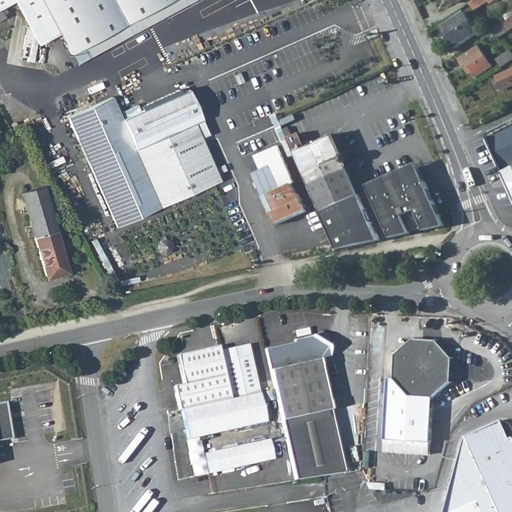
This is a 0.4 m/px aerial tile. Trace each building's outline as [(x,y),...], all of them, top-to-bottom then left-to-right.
[(72,54),(154,10),(149,0),(0,0),(0,8),(14,1),(38,45),(61,33),(72,54)] [(149,0),(154,10),(172,0),(149,0)] [(158,20),(195,0),(172,0),(154,10),(158,20)] [(472,0),(470,1),(476,10),(490,1),(490,2),(493,0),(472,0)] [(78,64),(158,20),(154,10),(72,54),(78,64)] [(458,46),(480,32),(466,10),(444,25),(458,46)] [(511,17),(510,19),(499,26),(487,33),(491,39),(496,35),(498,37),(511,28),(511,17)] [(499,26),(495,20),(483,27),(487,33),(499,26)] [(477,76),(493,65),(479,45),(460,58),(469,72),(473,70),(477,76)] [(511,49),(497,58),(503,66),(511,60),(511,49)] [(511,67),(496,75),(503,89),(511,85),(511,67)] [(71,114),(80,136),(124,118),(115,95),(71,114)] [(194,98),(127,125),(137,149),(197,124),(204,121),(194,98)] [(116,225),(160,207),(137,149),(127,125),(124,118),(80,136),(116,225)] [(197,124),(137,149),(160,207),(221,183),(203,139),(210,136),(204,121),(197,124)] [(511,124),(489,137),(511,188),(511,124)] [(287,138),(337,247),(379,238),(333,134),(313,143),(311,139),(304,142),(300,132),(287,138)] [(282,225),(313,211),(305,193),(302,195),(297,183),(299,182),(283,145),(260,156),(266,169),(275,165),(286,188),(266,197),(272,208),(274,207),(282,225)] [(365,180),(369,188),(418,165),(414,158),(365,180)] [(369,188),(388,230),(442,218),(418,165),(369,188)] [(29,236),(34,235),(47,279),(69,272),(44,187),(21,193),(30,223),(26,225),(29,236)] [(267,348),(275,385),(296,479),(345,471),(325,380),(332,379),(331,373),(335,372),(329,346),(312,335),(294,339),(295,342),(267,348)] [(395,378),(390,378),(386,439),(387,439),(386,452),(431,454),(431,442),(432,442),(435,396),(453,381),(454,358),(436,340),(415,339),(397,354),(395,378)] [(221,346),(232,394),(260,388),(249,340),(221,346)] [(232,394),(221,346),(220,342),(188,349),(178,351),(180,361),(185,380),(182,381),(175,382),(177,390),(180,405),(182,405),(232,394)] [(260,388),(182,405),(188,435),(195,472),(207,469),(203,450),(200,433),(267,419),(260,388)] [(0,441),(13,439),(7,402),(0,403),(0,441)] [(444,511),(511,511),(511,440),(503,422),(467,437),(444,511)] [(204,449),(208,469),(274,455),(270,436),(204,449)]
